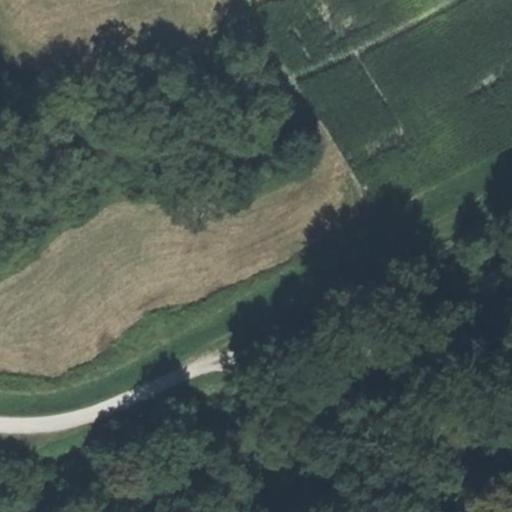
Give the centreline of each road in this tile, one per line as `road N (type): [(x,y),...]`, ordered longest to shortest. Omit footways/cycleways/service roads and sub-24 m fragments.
road 1 (track): [(222,355),(302,350),(400,385),(511,497)]
road 2 (track): [(511,190),(222,355)]
road 3 (track): [(222,355),(81,422),(0,428)]
